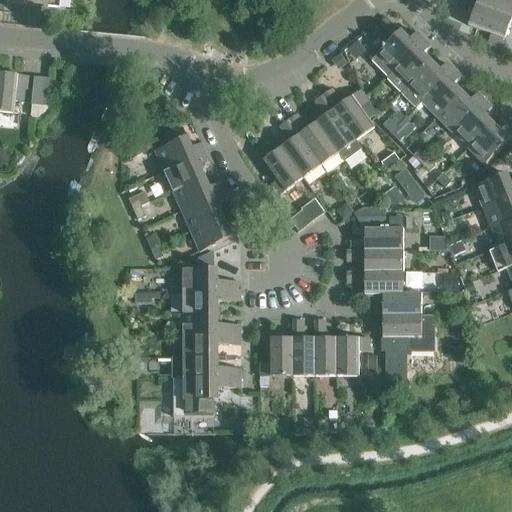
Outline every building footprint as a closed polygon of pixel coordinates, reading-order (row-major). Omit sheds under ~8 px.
[(55,0),(5,0),(5,5),(55,10),(55,0)] [(511,0),(478,0),(477,6),(511,19),(511,0)] [(511,19),(477,6),(469,27),(492,36),(488,45),(501,50),(511,19)] [(376,57),(392,74),(425,41),(418,34),(410,42),(393,25),(386,19),(380,26),(386,32),(385,33),(393,41),(376,57)] [(387,79),(402,95),(432,64),(424,56),(432,48),(425,41),(392,74),(387,79)] [(363,50),(358,43),(349,50),(355,57),(363,50)] [(347,65),(340,56),(334,60),(341,69),(347,65)] [(417,110),(423,104),(455,72),(448,65),(440,73),(432,64),(402,95),(417,110)] [(423,104),(438,119),(463,95),(454,87),(462,79),(455,72),(423,104)] [(29,78),(0,74),(0,113),(15,115),(17,90),(27,91),(29,78)] [(32,106),(48,108),(51,80),(35,78),(32,106)] [(333,90),(324,96),(357,142),(375,129),(361,109),(369,103),(361,92),(343,105),(333,90)] [(438,119),(453,135),(486,103),(479,96),(471,103),(463,95),(438,119)] [(326,117),(317,124),(339,155),(357,142),(324,96),(315,103),(326,117)] [(453,135),(469,150),(493,126),(485,117),(493,110),(486,103),(453,135)] [(298,115),(289,122),(322,167),(339,155),(317,124),(308,130),(298,115)] [(383,127),(391,135),(398,129),(390,120),(383,127)] [(291,143),(282,149),(304,180),(322,167),(289,122),(280,128),(291,143)] [(493,126),(469,150),(485,166),(511,138),(511,129),(509,126),(501,134),(493,126)] [(156,153),(165,174),(207,155),(202,146),(193,151),(183,129),(173,133),(178,143),(156,153)] [(398,129),(391,135),(400,143),(406,137),(398,129)] [(406,150),(422,166),(428,159),(412,144),(406,150)] [(304,180),(282,149),(263,162),(278,182),(269,188),(277,199),(304,180)] [(165,174),(174,193),(205,179),(201,169),(211,164),(207,155),(165,174)] [(428,159),(422,166),(429,173),(435,166),(428,159)] [(407,169),(398,178),(421,203),(431,195),(407,169)] [(437,180),(445,189),(452,183),(444,174),(437,180)] [(475,188),(483,209),(511,197),(511,186),(511,187),(507,175),(475,188)] [(174,193),(183,213),(224,195),(220,186),(210,190),(205,179),(174,193)] [(383,196),(391,209),(403,201),(395,188),(383,196)] [(135,211),(143,207),(151,203),(146,193),(130,200),(135,211)] [(183,213),(191,233),(223,219),(218,208),(228,204),(224,195),(183,213)] [(511,197),(483,209),(491,229),(511,220),(511,197)] [(143,207),(135,211),(139,221),(147,218),(143,207)] [(367,212),(367,225),(386,225),(385,212),(367,212)] [(223,219),(191,233),(201,254),(242,235),(237,225),(228,229),(223,219)] [(365,230),(365,252),(404,252),(404,219),(390,219),(390,230),(365,230)] [(511,220),(491,229),(499,249),(511,244),(511,220)] [(147,240),(152,250),(160,247),(155,236),(147,240)] [(497,274),(507,269),(511,267),(511,244),(499,249),(489,254),(497,274)] [(160,247),(152,250),(157,261),(165,257),(160,247)] [(365,263),(365,274),(404,274),(404,252),(365,252),(347,252),(347,263),(365,263)] [(183,271),(183,294),(240,293),(240,283),(218,284),(218,271),(183,271)] [(365,285),(365,296),(404,296),(404,294),(404,274),(365,274),(347,274),(347,285),(365,285)] [(183,294),(183,315),(218,315),(218,303),(240,303),(240,293),(183,294)] [(383,306),(383,317),(422,317),(422,294),(404,294),(404,296),(365,296),(365,306),(383,306)] [(183,315),(184,337),(240,337),(240,327),(218,327),(218,315),(183,315)] [(422,317),(383,317),(384,352),(388,352),(388,388),(406,388),(406,356),(412,356),(412,352),(434,352),(434,317),(422,317)] [(294,322),(294,340),(294,378),(315,378),(315,340),(304,340),(304,322),(294,322)] [(315,322),(315,340),(315,378),(337,378),(337,340),(326,340),(326,322),(315,322)] [(184,337),(184,358),(218,358),(218,347),(240,347),(240,337),(184,337)] [(294,378),(294,340),(271,340),(271,365),(261,365),(261,378),(294,378)] [(370,340),(337,340),(337,378),(360,378),(360,353),(370,353),(370,340)] [(184,358),(184,380),(241,380),(241,370),(218,370),(218,358),(184,358)] [(241,380),(184,380),(184,403),(218,403),(218,390),(241,390),(241,380)]
